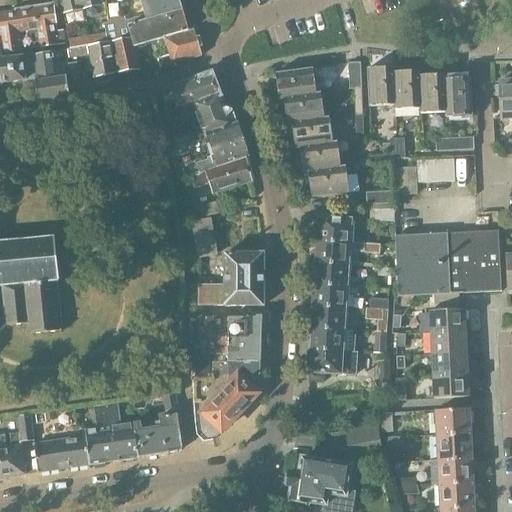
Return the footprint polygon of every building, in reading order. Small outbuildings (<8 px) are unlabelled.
[(60,0),(61,2),(64,13),(81,9),(80,7),(78,0),(60,0)] [(100,5),(98,0),(78,0),(80,7),(81,9),(81,7),(83,7),(83,9),(100,5)] [(127,26),(183,11),(179,0),(139,0),(144,15),(125,21),(125,20),(108,23),(103,24),(105,34),(106,34),(108,43),(111,43),(131,39),(127,26)] [(57,32),(53,3),(15,10),(15,11),(18,32),(21,51),(39,48),(65,44),(63,31),(57,32)] [(0,36),(3,54),(21,51),(18,32),(15,11),(0,13),(0,36)] [(133,47),(134,47),(165,38),(189,31),(183,11),(127,26),(131,39),(133,47)] [(189,31),(165,38),(170,55),(158,58),(161,68),(178,66),(177,62),(201,55),(193,30),(189,31)] [(106,34),(105,34),(89,37),(91,46),(108,43),(106,34)] [(68,40),(70,49),(89,47),(91,46),(89,37),(68,40)] [(116,74),(117,74),(139,70),(134,47),(133,47),(131,39),(111,43),(116,74)] [(116,74),(111,43),(108,43),(91,46),(89,47),(70,49),(66,50),(67,56),(89,52),(94,78),(116,74)] [(62,50),(31,55),(35,80),(38,103),(70,98),(68,88),(80,87),(78,75),(67,76),(65,65),(62,50)] [(0,58),(0,83),(25,80),(35,80),(31,55),(22,57),(22,56),(1,58),(0,58)] [(67,76),(78,75),(76,63),(65,65),(67,76)] [(349,90),(353,90),(362,89),(360,63),(348,63),(349,90)] [(367,69),(369,106),(394,105),(394,110),(395,110),(393,68),(367,69)] [(394,68),(393,68),(395,110),(419,108),(419,114),(421,113),(418,71),(394,72),(394,68)] [(284,98),(321,94),(321,93),(316,93),(312,69),(275,74),(278,99),(284,98)] [(418,71),(421,113),(445,112),(445,117),(446,117),(444,75),(420,76),(420,71),(418,71)] [(163,90),(164,93),(166,101),(173,99),(176,108),(197,101),(198,105),(198,106),(220,98),(212,72),(169,87),(163,90)] [(446,74),(444,75),(446,117),(472,116),(470,78),(446,79),(446,74)] [(511,117),(511,80),(498,81),(499,87),(495,87),(495,97),(499,97),(500,118),(511,117)] [(353,90),(355,116),(363,116),(362,89),(353,90)] [(324,118),(321,94),(284,98),(287,126),(292,125),(292,123),(324,119),(324,118)] [(200,137),(235,126),(231,112),(225,112),(220,98),(198,106),(198,105),(195,106),(200,125),(192,128),(190,133),(189,132),(174,137),(177,149),(201,141),(200,137)] [(364,134),(363,116),(355,116),(356,134),(364,134)] [(332,144),(332,142),(328,117),(324,118),(324,119),(292,123),(292,125),(296,150),(300,149),(300,148),(332,144)] [(201,141),(177,149),(179,157),(192,152),(193,156),(204,152),(203,149),(211,146),(213,151),(241,142),(235,126),(200,137),(201,141)] [(473,136),(447,138),(448,151),(474,150),(473,136)] [(403,138),(396,139),(397,158),(405,157),(403,138)] [(435,138),(436,151),(448,151),(447,138),(435,138)] [(389,144),(390,154),(390,159),(397,158),(396,139),(388,139),(389,144)] [(241,142),(213,151),(215,156),(207,158),(208,160),(196,164),(199,173),(246,158),(241,142)] [(340,168),(340,167),(337,143),(337,142),(332,142),(332,144),(300,148),(300,149),(303,174),(308,174),(308,173),(340,168)] [(390,161),(390,159),(390,154),(370,156),(371,163),(390,161)] [(453,159),(417,161),(418,183),(454,181),(453,159)] [(253,182),(247,160),(191,177),(194,188),(209,184),(212,195),(253,182)] [(347,177),(345,168),(345,167),(340,167),(340,168),(308,173),(308,174),(311,199),(359,192),(357,175),(347,177)] [(175,174),(176,181),(185,178),(184,171),(175,174)] [(392,192),(366,193),(366,205),(393,204),(392,192)] [(190,210),(192,222),(218,214),(215,202),(190,210)] [(393,209),(369,209),(369,221),(393,221),(393,209)] [(317,240),(351,243),(353,221),(319,219),(318,227),(315,228),(315,238),(317,240)] [(198,258),(199,258),(216,255),(210,220),(192,223),(198,258)] [(395,236),(396,269),(398,297),(433,295),(458,294),(501,292),(498,231),(497,231),(497,232),(396,237),(396,235),(395,236)] [(0,285),(3,286),(7,326),(27,324),(28,334),(61,331),(57,281),(58,281),(54,238),(31,240),(31,238),(23,239),(23,240),(0,242),(0,285)] [(379,245),(351,243),(317,240),(317,249),(314,251),(313,260),(316,262),(316,263),(350,265),(351,252),(378,254),(379,245)] [(262,306),(263,255),(224,254),(223,286),(197,286),(197,306),(262,306)] [(315,283),(315,284),(348,287),(350,265),(316,263),(315,271),(312,273),(312,282),(315,283)] [(388,269),(375,268),(374,277),(388,278),(388,269)] [(313,307),(347,309),(348,287),(315,284),(314,293),(311,294),(310,304),(313,305),(313,307)] [(459,310),(458,294),(433,295),(434,311),(429,312),(430,334),(471,332),(470,321),(464,321),(464,310),(459,310)] [(368,307),(385,308),(386,296),(369,295),(368,307)] [(311,327),(311,328),(346,331),(347,309),(313,307),(312,314),(309,316),(308,325),(311,327)] [(387,309),(365,308),(364,319),(386,320),(387,309)] [(393,315),(392,328),(400,328),(401,316),(393,315)] [(228,318),(197,317),(198,341),(201,341),(201,354),(209,354),(227,355),(228,318)] [(227,355),(209,354),(208,363),(258,363),(260,318),(231,318),(228,318),(227,355)] [(310,349),(310,350),(344,353),(346,331),(311,328),(311,335),(308,337),(307,348),(310,349)] [(430,334),(431,356),(466,354),(466,343),(471,343),(471,332),(430,334)] [(385,334),(376,334),(374,354),(384,355),(385,334)] [(396,346),(397,346),(404,347),(405,335),(397,334),(396,346)] [(309,372),(309,382),(322,383),(323,373),(343,375),(344,353),(310,350),(309,358),(306,359),(306,369),(308,370),(308,372),(309,372)] [(466,354),(431,356),(432,377),(473,375),(472,364),(467,364),(466,354)] [(396,357),(396,369),(405,369),(404,357),(396,357)] [(377,361),(377,373),(390,373),(389,361),(377,361)] [(258,363),(208,363),(208,365),(209,365),(209,378),(196,379),(196,378),(192,379),(193,403),(196,435),(202,442),(213,440),(256,394),(253,391),(257,387),(257,380),(254,378),(257,374),(257,363),(258,363)] [(209,365),(208,365),(195,366),(196,378),(196,379),(209,378),(209,365)] [(432,377),(434,399),(468,397),(468,386),(473,386),(473,375),(432,377)] [(398,401),(406,401),(405,388),(397,389),(398,401)] [(178,409),(174,393),(161,396),(164,412),(178,409)] [(105,405),(113,462),(138,458),(133,423),(120,425),(117,403),(105,405)] [(85,431),(85,437),(90,465),(113,462),(105,405),(93,407),(96,429),(85,431)] [(435,411),(437,436),(470,435),(469,409),(435,411)] [(52,412),(45,413),(46,421),(53,420),(52,412)] [(391,413),(381,414),(382,433),(392,433),(391,413)] [(34,441),(30,414),(16,416),(18,434),(20,443),(34,441)] [(141,422),(133,423),(138,458),(177,452),(178,452),(179,452),(180,451),(181,450),(181,449),(181,448),(176,415),(159,417),(160,421),(154,422),(155,427),(142,429),(141,422)] [(382,456),(377,426),(346,431),(351,462),(382,456)] [(0,478),(25,475),(20,443),(18,434),(10,435),(12,448),(6,449),(4,436),(0,436),(0,478)] [(437,436),(438,460),(438,461),(471,460),(470,435),(437,436)] [(90,465),(85,437),(33,445),(37,473),(90,465)] [(385,439),(388,448),(403,447),(402,438),(385,439)] [(307,503),(325,505),(323,511),(349,511),(352,491),(346,490),(349,465),(301,458),(298,475),(289,474),(288,486),(291,486),(288,502),(307,505),(307,503)] [(472,483),(471,460),(438,461),(438,460),(430,461),(431,485),(439,485),(472,483)] [(400,487),(417,486),(414,478),(398,479),(400,487)] [(472,483),(439,485),(440,510),(474,508),(472,483)] [(417,486),(400,487),(403,495),(419,494),(417,486)]
